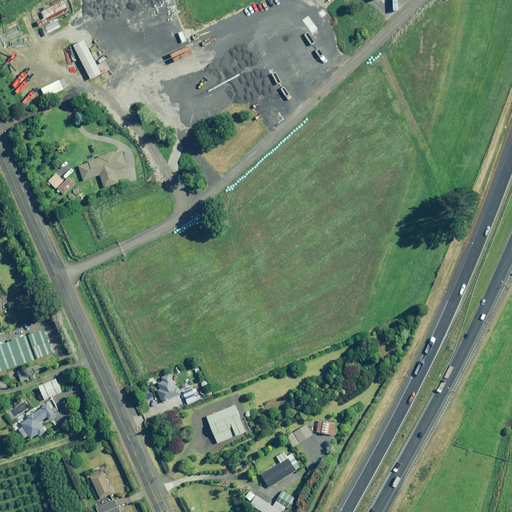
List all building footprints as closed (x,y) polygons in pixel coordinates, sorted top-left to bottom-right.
[(64,1),(41,12),(44,18),(36,21),(39,26),(69,11),(64,1)] [(101,74),(84,40),(74,45),(91,79),(101,74)] [(128,166),(122,149),(99,157),(99,158),(89,161),(90,163),(79,167),(84,181),(100,175),(104,188),(120,183),(115,170),(128,166)] [(64,180),(56,173),(49,181),(56,188),(64,180)] [(76,182),(70,176),(57,189),(63,195),(76,182)] [(48,335),(46,330),(36,333),(35,331),(29,334),(29,336),(22,338),(21,336),(12,339),(13,341),(0,346),(0,372),(55,353),(48,335)] [(163,402),(181,394),(178,385),(176,386),(170,373),(162,377),(163,381),(158,383),(160,389),(158,390),(163,402)] [(63,392),(57,379),(51,381),(39,386),(45,400),(63,392)] [(201,399),(196,386),(183,391),(188,404),(201,399)] [(57,415),(49,402),(48,399),(10,422),(16,433),(20,431),(25,438),(29,436),(31,439),(38,434),(40,437),(47,433),(40,421),(48,417),(50,419),(57,415)] [(247,431),(236,405),(207,417),(217,443),(247,431)] [(334,423),(318,421),(316,432),(333,435),(334,423)] [(312,434),(305,425),(286,437),(293,447),(312,434)] [(182,445),(177,439),(170,445),(176,451),(182,445)] [(287,457),(284,452),(276,457),(280,463),(261,475),(268,488),(300,468),(292,454),(287,457)] [(114,492),(104,472),(91,478),(101,499),(114,492)] [(272,506),(249,491),(245,497),(252,502),(251,503),(251,504),(262,511),(280,511),(284,507),(289,510),(296,500),(282,491),(272,506)] [(121,511),(115,500),(97,509),(98,511),(121,511)]
